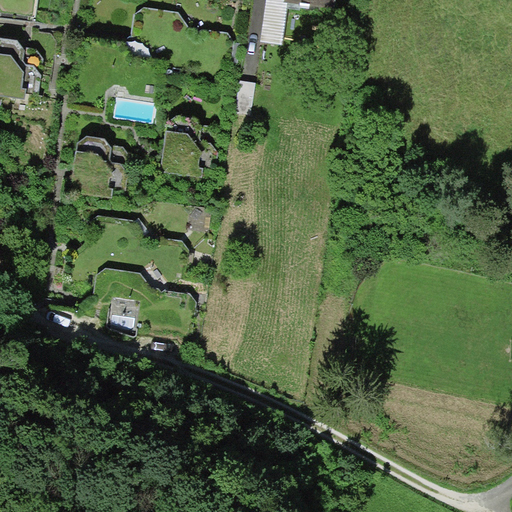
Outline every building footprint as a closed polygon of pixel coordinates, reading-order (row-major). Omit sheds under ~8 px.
[(0,0),(0,19),(35,23),(37,0),(0,0)] [(177,12),(141,8),(131,16),(127,49),(113,47),(126,65),(156,69),(229,78),(233,40),(227,33),(187,28),(177,12)] [(126,65),(113,47),(84,44),(74,51),(69,92),(115,97),(153,102),(156,69),(126,65)] [(14,47),(0,45),(0,99),(36,102),(39,72),(17,70),(18,54),(14,47)] [(170,118),(164,126),(161,155),(142,153),(140,170),(211,179),(215,145),(194,142),(195,126),(191,120),(170,118)] [(81,143),(74,149),(71,188),(58,186),(56,202),(119,208),(123,170),(103,168),(104,150),(99,144),(81,143)] [(92,219),(86,225),(82,254),(65,252),(64,264),(103,269),(129,271),(176,276),(178,251),(173,245),(131,240),(118,222),(92,219)] [(103,269),(96,274),(93,304),(76,302),(75,314),(187,326),(189,301),(184,294),(142,290),(129,271),(103,269)]
